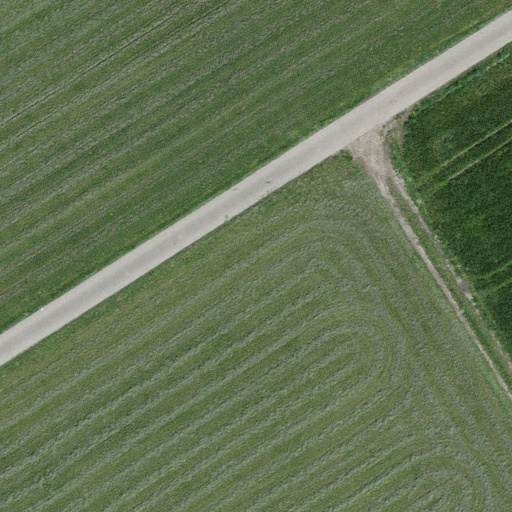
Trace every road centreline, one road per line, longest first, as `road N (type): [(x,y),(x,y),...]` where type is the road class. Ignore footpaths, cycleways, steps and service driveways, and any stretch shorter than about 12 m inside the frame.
road 1 (track): [(0,341),(511,14)]
road 2 (track): [(355,112),(511,378)]
